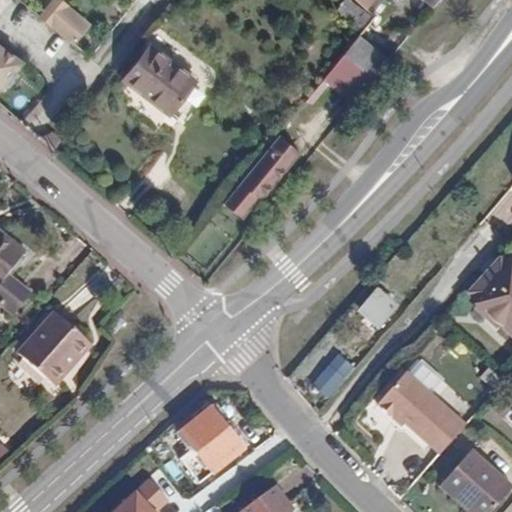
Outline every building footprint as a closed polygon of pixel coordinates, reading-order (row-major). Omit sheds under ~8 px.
[(76,45),(94,22),(66,0),(53,0),(40,17),(76,45)] [(369,45),(362,54),(380,70),(388,60),(369,45)] [(123,79),(144,95),(151,87),(175,105),(194,81),(148,46),(123,79)] [(0,48),(0,85),(19,62),(0,48)] [(374,78),(355,62),(344,53),(323,78),(353,103),(374,78)] [(380,70),(362,54),(355,62),(374,78),(380,70)] [(151,87),(144,95),(168,114),(175,105),(151,87)] [(297,151),(277,135),(220,202),(238,216),(255,196),(258,198),(297,151)] [(0,307),(1,306),(19,286),(7,275),(24,255),(0,235),(0,307)] [(469,291),(479,301),(509,267),(511,270),(511,254),(507,250),(498,259),(479,280),(469,291)] [(475,305),(511,338),(511,270),(509,267),(479,301),(475,305)] [(30,295),(19,286),(1,306),(12,316),(30,295)] [(398,307),(379,291),(362,310),(381,327),(398,307)] [(51,384),(64,370),(60,366),(68,357),(73,360),(86,345),(52,315),(17,354),(51,384)] [(338,355),(328,366),(341,377),(351,366),(338,355)] [(60,366),(64,370),(73,360),(68,357),(60,366)] [(325,396),(341,377),(328,366),(312,385),(325,396)] [(395,417),(438,456),(464,426),(405,373),(376,405),(393,420),(395,417)] [(210,412),(180,437),(192,451),(181,461),(201,484),(241,450),(210,412)] [(0,458),(10,449),(0,436),(0,458)] [(156,441),(149,447),(157,458),(164,451),(156,441)] [(486,511),(505,491),(466,454),(436,486),(462,511),(486,511)] [(153,482),(117,511),(163,511),(161,508),(169,501),(153,482)] [(286,511),(293,507),(276,486),(243,511),(242,511),(286,511)]
